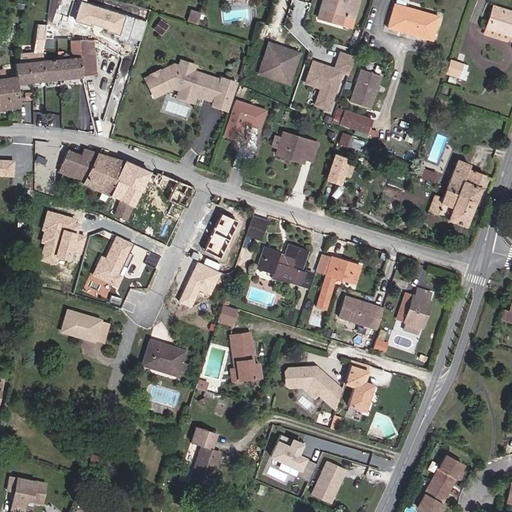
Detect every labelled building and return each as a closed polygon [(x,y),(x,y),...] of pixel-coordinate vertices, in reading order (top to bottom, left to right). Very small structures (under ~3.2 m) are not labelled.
[(322,0),(317,18),(334,23),(337,13),(344,15),(353,18),(358,0),(322,0)] [(136,19),(83,3),(77,25),(129,40),(130,38),(136,19)] [(432,40),(438,17),(408,8),(406,13),(403,12),(405,7),(394,4),(387,27),(432,40)] [(511,35),(511,13),(493,8),(485,34),(506,40),(508,34),(511,35)] [(197,25),(200,14),(190,11),(187,21),(197,25)] [(341,25),(344,15),(337,13),(334,23),(341,25)] [(147,22),(136,19),(130,38),(141,41),(147,22)] [(161,34),(167,26),(160,21),(154,29),(161,34)] [(262,37),(266,25),(259,23),(256,36),(262,37)] [(356,47),(362,30),(357,28),(350,45),(356,47)] [(96,75),(94,51),(93,40),(77,40),(65,40),(66,49),(66,55),(66,58),(63,59),(42,61),(29,62),(18,65),(14,64),(16,77),(16,83),(31,82),(31,81),(96,75)] [(288,84),(298,53),(287,49),(286,52),(278,49),(279,46),(268,43),(262,60),(272,63),(268,77),(288,84)] [(42,61),(41,52),(28,53),(29,62),(42,61)] [(348,74),(354,58),(339,53),(334,69),(312,62),(305,83),(320,88),(315,105),(328,109),(341,72),(348,74)] [(191,71),(194,64),(181,59),(178,66),(191,71)] [(458,77),(463,64),(450,60),(445,73),(458,77)] [(463,79),(467,66),(463,64),(458,77),(463,79)] [(226,110),(235,83),(221,78),(220,81),(191,71),(178,66),(173,65),(158,73),(157,71),(151,74),(152,76),(145,79),(154,96),(172,86),(180,89),(183,88),(193,91),(194,94),(195,94),(205,98),(209,86),(217,89),(213,101),(211,105),(226,110)] [(370,108),(381,76),(360,69),(350,101),(370,108)] [(0,109),(19,106),(16,83),(16,77),(5,78),(0,78),(0,109)] [(213,101),(217,89),(209,86),(205,98),(213,101)] [(194,94),(193,91),(183,88),(180,89),(177,96),(192,102),(195,94),(194,94)] [(225,131),(241,136),(244,124),(262,130),(268,108),(235,98),(225,131)] [(339,124),(344,110),(337,107),(332,122),(339,124)] [(367,134),(372,120),(344,110),(339,124),(367,134)] [(304,158),(308,146),(315,148),(317,143),(282,133),(277,150),(285,152),(284,157),(295,160),(296,155),(304,158)] [(361,151),(363,143),(348,137),(349,136),(342,133),(339,143),(361,151)] [(312,160),(315,148),(308,146),(304,158),(312,160)] [(82,183),(97,153),(84,149),(81,156),(68,151),(59,172),(63,174),(61,178),(65,180),(67,176),(82,183)] [(115,179),(123,162),(97,153),(82,183),(94,188),(91,196),(104,201),(108,195),(115,179)] [(347,165),(349,159),(335,154),(326,179),(340,184),(343,175),(347,165)] [(44,165),(46,160),(37,156),(35,161),(44,165)] [(474,202),(484,175),(467,168),(469,164),(457,160),(446,189),(457,193),(456,195),(474,202)] [(142,187),(149,172),(124,161),(123,162),(115,179),(140,191),(142,187)] [(349,177),(352,167),(347,165),(343,175),(349,177)] [(432,183),(436,174),(424,169),(420,178),(432,183)] [(149,191),(156,176),(155,175),(149,172),(142,187),(149,191)] [(185,209),(194,189),(156,173),(155,175),(156,176),(149,191),(185,209)] [(126,221),(140,191),(115,179),(108,195),(119,200),(116,206),(112,204),(109,211),(114,213),(113,214),(126,221)] [(464,226),(474,202),(456,195),(457,193),(446,189),(442,198),(435,195),(428,212),(464,226)] [(53,226),(55,217),(45,215),(43,224),(53,226)] [(170,226),(174,220),(167,216),(163,222),(170,226)] [(260,241),(267,221),(253,216),(246,236),(260,241)] [(258,246),(260,241),(246,236),(244,241),(258,246)] [(112,252),(117,240),(109,237),(104,248),(112,252)] [(300,270),(306,252),(287,245),(284,255),(283,257),(280,256),(280,254),(265,248),(258,268),(273,273),(272,278),(285,283),(288,281),(300,285),(304,272),(300,270)] [(354,283),(359,266),(331,257),(316,306),(325,309),(335,277),(354,283)] [(307,288),(312,274),(304,272),(300,285),(307,288)] [(421,327),(429,301),(427,300),(430,293),(417,288),(414,296),(412,295),(403,321),(406,322),(403,330),(416,335),(418,326),(421,327)] [(154,304),(151,292),(143,295),(146,306),(154,304)] [(403,321),(412,295),(405,293),(396,319),(403,321)] [(382,308),(344,296),(338,317),(375,329),(382,308)] [(511,301),(510,300),(507,310),(504,309),(500,319),(511,322),(511,301)] [(231,326),(237,310),(227,307),(222,305),(216,321),(231,326)] [(100,322),(100,320),(67,310),(60,331),(94,341),(95,339),(100,322)] [(103,342),(108,325),(100,322),(95,339),(103,342)] [(253,360),(249,333),(229,336),(232,362),(235,362),(238,380),(249,378),(256,377),(260,377),(258,363),(251,364),(250,361),(253,360)] [(382,341),(385,335),(378,333),(376,339),(382,341)] [(181,362),(184,351),(149,340),(142,364),(177,375),(177,374),(185,377),(189,364),(181,362)] [(383,354),(387,345),(375,341),(372,351),(383,354)] [(238,380),(235,362),(232,362),(233,369),(230,369),(231,383),(238,382),(238,380)] [(315,366),(287,368),(284,371),(285,385),(288,388),(301,387),(308,386),(317,394),(334,410),(341,390),(315,366)] [(364,412),(373,384),(364,381),(367,372),(349,366),(343,384),(352,387),(346,406),(364,412)] [(205,391),(207,382),(197,379),(194,387),(205,391)] [(317,394),(308,386),(301,387),(313,398),(317,394)] [(336,430),(340,418),(332,416),(329,428),(336,430)] [(207,489),(220,452),(211,449),(216,434),(195,427),(190,442),(200,445),(187,482),(207,489)] [(296,455),(301,444),(280,435),(270,456),(299,470),(295,477),(308,483),(316,464),(296,455)] [(346,445),(343,454),(366,462),(369,452),(346,445)] [(97,470),(101,458),(92,455),(89,468),(97,470)] [(456,476),(455,475),(456,472),(458,473),(459,471),(462,465),(444,455),(430,481),(448,491),(455,478),(456,476)] [(330,503),(345,470),(326,461),(311,494),(330,503)] [(41,503),(45,484),(17,478),(16,479),(9,477),(7,490),(14,491),(10,509),(11,511),(22,511),(23,511),(26,500),(31,501),(41,503)] [(441,504),(448,491),(430,481),(416,508),(423,511),(436,511),(437,511),(438,509),(436,508),(438,505),(440,506),(441,504)] [(30,511),(32,506),(30,506),(31,501),(26,500),(23,511),(22,511),(30,511)]
